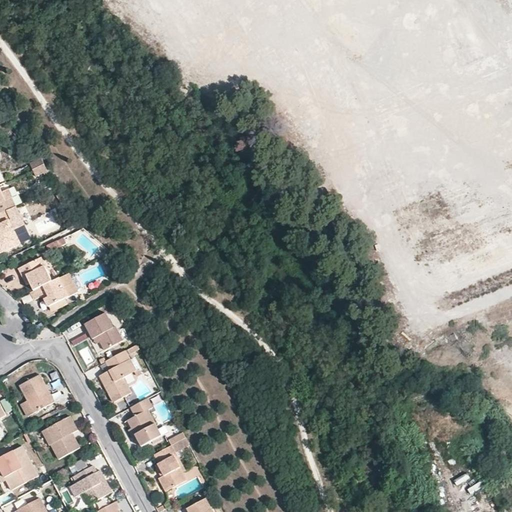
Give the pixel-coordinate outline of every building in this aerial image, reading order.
[(219,0),(224,11),(210,17),(227,60),(333,16),(325,0),(219,0)] [(44,164),(40,159),(30,164),(32,170),(32,169),(44,164)] [(48,171),(44,164),(32,169),(36,177),(42,174),(48,171)] [(12,197),(8,189),(2,192),(0,188),(0,214),(5,211),(15,207),(11,198),(12,197)] [(61,193),(56,196),(61,203),(65,200),(61,193)] [(15,207),(5,211),(0,214),(0,229),(1,230),(0,230),(0,250),(1,252),(21,243),(15,230),(24,225),(27,223),(23,214),(19,216),(15,207)] [(21,243),(30,238),(24,225),(15,230),(21,243)] [(68,244),(65,238),(48,246),(51,252),(68,244)] [(34,291),(53,282),(42,258),(20,269),(27,285),(31,284),(34,291)] [(78,293),(69,274),(53,282),(34,291),(31,292),(35,301),(44,296),(49,307),(78,293)] [(94,339),(99,337),(101,342),(106,350),(124,340),(119,331),(117,327),(115,328),(107,313),(86,324),(87,325),(94,339)] [(85,335),(71,341),(73,346),(87,340),(85,335)] [(141,349),(139,345),(128,350),(130,354),(141,349)] [(129,387),(124,378),(133,373),(127,362),(131,360),(127,351),(107,361),(111,370),(101,376),(105,384),(115,402),(132,393),(129,387)] [(140,370),(134,359),(131,360),(127,362),(133,373),(140,370)] [(55,402),(48,388),(46,384),(40,375),(20,385),(29,400),(35,412),(55,402)] [(136,417),(128,421),(143,447),(162,437),(159,430),(149,411),(153,408),(148,399),(131,408),(136,417)] [(29,400),(22,404),(29,416),(35,412),(29,400)] [(71,416),(48,429),(55,442),(52,444),(59,458),(80,447),(76,439),(74,439),(71,434),(73,433),(78,430),(71,416)] [(140,449),(143,447),(128,421),(125,422),(140,449)] [(162,437),(168,434),(164,427),(159,430),(162,437)] [(48,429),(43,431),(51,444),(52,444),(55,442),(48,429)] [(172,441),(174,445),(180,442),(187,438),(185,434),(172,441)] [(191,445),(187,438),(180,442),(183,449),(191,445)] [(183,449),(180,442),(174,445),(172,446),(176,453),(183,449)] [(161,464),(160,465),(166,476),(163,478),(160,480),(167,492),(187,482),(183,474),(174,458),(177,456),(176,453),(172,446),(155,455),(161,464)] [(0,468),(0,469),(4,476),(7,482),(12,491),(38,477),(37,473),(23,447),(0,458),(0,468)] [(183,474),(186,473),(177,456),(174,458),(183,474)] [(83,459),(74,465),(78,472),(87,467),(83,459)] [(105,483),(103,484),(97,472),(98,471),(94,464),(77,474),(81,480),(70,486),(76,496),(84,492),(90,504),(110,494),(105,483)] [(160,465),(157,467),(163,478),(166,476),(160,465)] [(110,494),(114,492),(104,474),(102,469),(98,471),(97,472),(103,484),(105,483),(110,494)] [(77,499),(83,509),(89,505),(82,495),(77,499)] [(46,511),(40,500),(17,511),(46,511)] [(190,511),(212,511),(206,500),(189,509),(190,511)] [(117,501),(97,511),(120,511),(119,509),(121,509),(117,501)]
